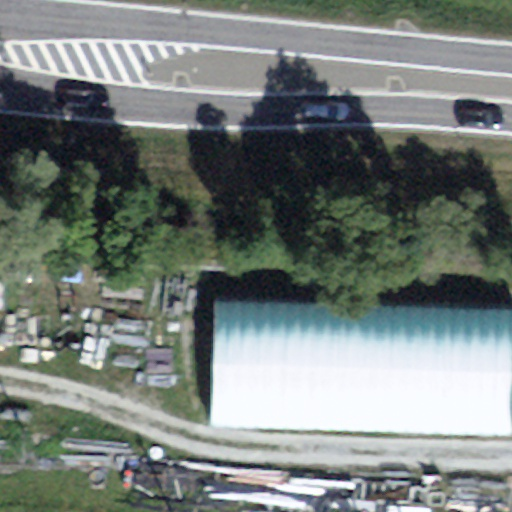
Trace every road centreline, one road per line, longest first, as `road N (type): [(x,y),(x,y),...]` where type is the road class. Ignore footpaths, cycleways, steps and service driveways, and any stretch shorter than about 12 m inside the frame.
road 1 (primary): [(0,71),(190,107),(511,118)]
road 2 (primary): [(511,58),(239,32),(0,35)]
